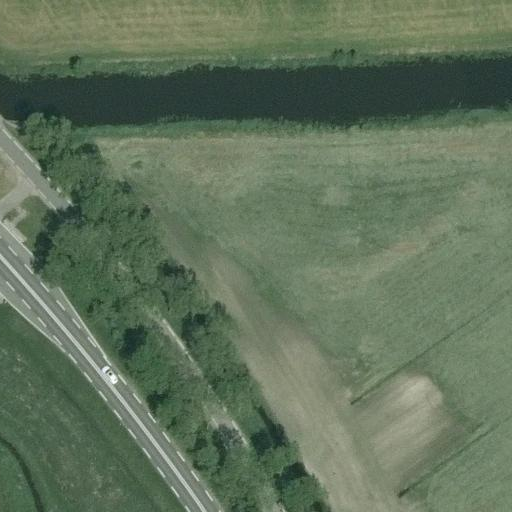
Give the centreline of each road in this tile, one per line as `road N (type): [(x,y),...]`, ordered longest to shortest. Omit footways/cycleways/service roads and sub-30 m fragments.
road 1 (unclassified): [(275,511),(166,338),(0,137)]
road 2 (primary): [(204,511),(0,258)]
